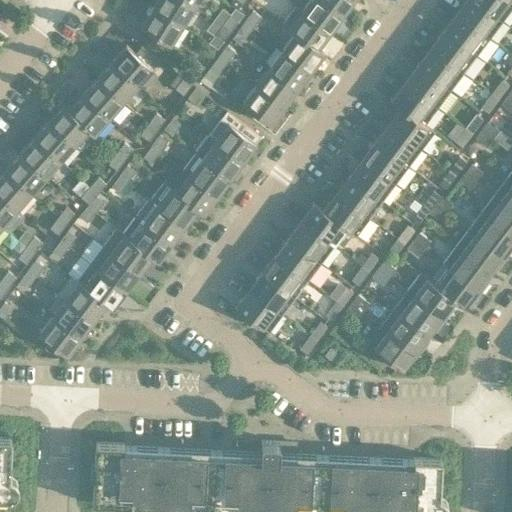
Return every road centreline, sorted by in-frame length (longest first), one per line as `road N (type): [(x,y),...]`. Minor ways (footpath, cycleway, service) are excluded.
road 1 (residential): [(259,362),(187,303),(409,0)]
road 2 (residential): [(259,362),(332,415),(484,420)]
road 3 (residential): [(259,362),(221,406),(58,396)]
